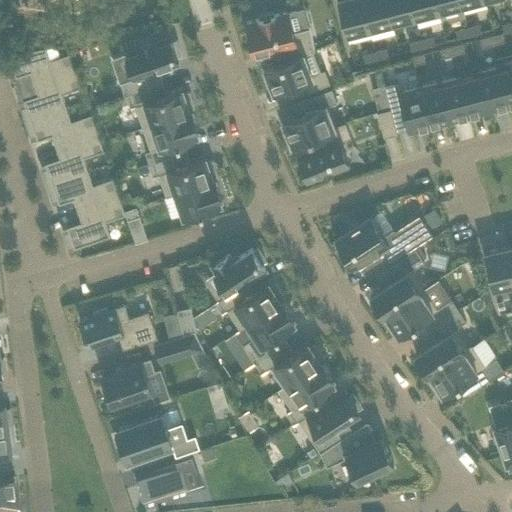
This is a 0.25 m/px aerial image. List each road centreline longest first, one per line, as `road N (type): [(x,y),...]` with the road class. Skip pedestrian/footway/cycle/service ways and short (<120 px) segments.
road 1 (residential): [(475,498),(348,341),(277,215)]
road 2 (residential): [(44,277),(113,511)]
road 3 (residential): [(511,151),(277,215)]
road 4 (residential): [(44,277),(277,215)]
road 5 (residential): [(44,277),(30,291),(52,511)]
road 6 (residential): [(277,215),(205,26),(204,0)]
road 7 (residential): [(0,109),(44,277)]
road 8 (residential): [(336,511),(475,498)]
